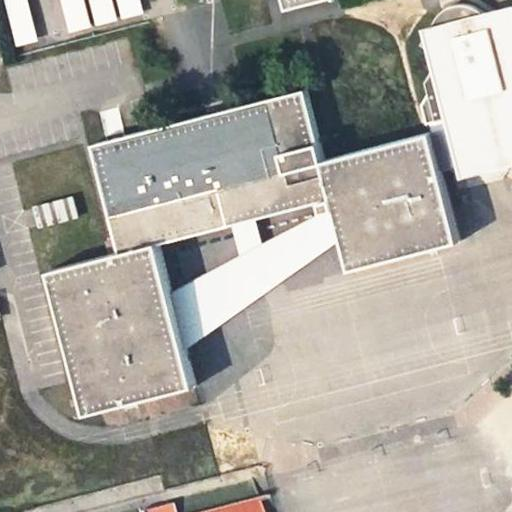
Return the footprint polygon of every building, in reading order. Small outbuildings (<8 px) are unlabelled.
[(146,12),(143,0),(5,0),(18,46),(146,12)] [(511,23),(479,3),(473,1),(467,1),(460,2),(453,5),(448,9),(445,13),(427,43),(432,47),(437,67),(430,82),(432,92),(425,106),(430,125),(446,122),(460,170),(511,156),(511,23)] [(326,161),(308,89),(96,144),(124,252),(53,270),(91,411),(196,384),(159,243),(335,197),(355,268),(462,239),(433,133),(326,161)] [(78,216),(73,197),(36,207),(42,226),(78,216)] [(261,511),(258,500),(210,511),(171,511),(170,505),(143,511),(261,511)]
